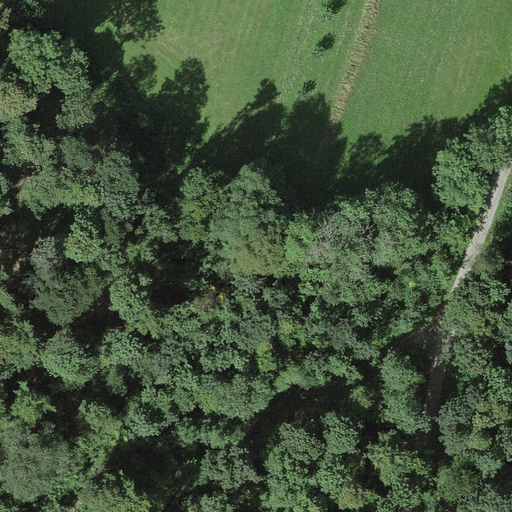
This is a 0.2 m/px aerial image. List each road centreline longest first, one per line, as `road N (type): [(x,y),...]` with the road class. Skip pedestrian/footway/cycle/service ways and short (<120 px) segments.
road 1 (track): [(452,315),(294,400),(167,431),(125,452),(57,511)]
road 2 (track): [(404,511),(452,315),(511,149)]
